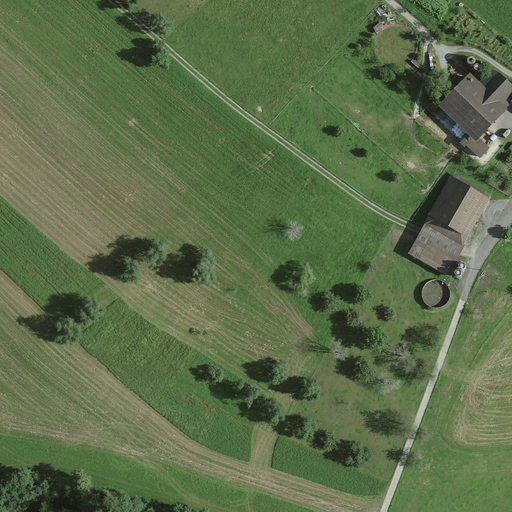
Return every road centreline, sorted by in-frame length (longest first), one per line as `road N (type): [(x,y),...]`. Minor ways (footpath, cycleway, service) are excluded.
road 1 (track): [(379,511),(470,275),(511,219)]
road 2 (track): [(511,73),(473,49),(435,42),(384,0)]
